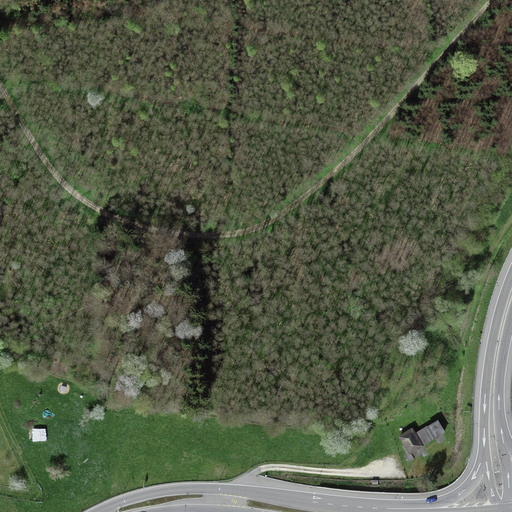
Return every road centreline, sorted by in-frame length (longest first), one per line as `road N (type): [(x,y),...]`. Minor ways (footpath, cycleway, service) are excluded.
road 1 (track): [(492,0),(341,165),(265,223),(237,233),(177,233),(101,210),(50,169),(0,88)]
road 2 (secondary): [(365,511),(189,487),(131,497),(104,511)]
road 3 (motorway): [(511,275),(492,342),(484,454)]
